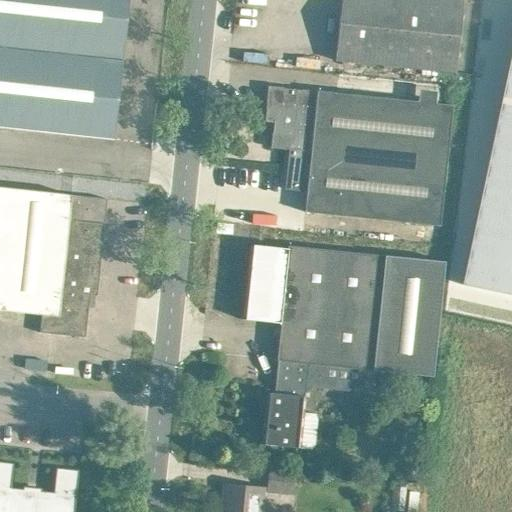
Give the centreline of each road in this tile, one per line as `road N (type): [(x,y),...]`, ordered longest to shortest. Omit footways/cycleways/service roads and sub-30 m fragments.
road 1 (unclassified): [(168,410),(206,0)]
road 2 (unclassified): [(168,410),(0,395)]
